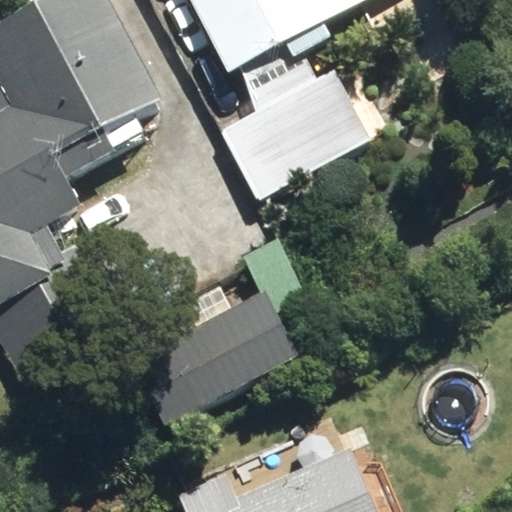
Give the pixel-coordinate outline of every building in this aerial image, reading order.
[(73,206),(54,172),(167,117),(110,0),(66,0),(0,32),(0,82),(12,106),(0,112),(0,347),(75,310),(33,228),(73,206)] [(187,0),(235,87),(396,0),(187,0)] [(228,137),(265,205),(373,147),(336,79),(228,137)] [(142,358),(171,430),(304,377),(274,305),(142,358)] [(192,507),(194,511),(405,511),(364,428),(192,507)]
